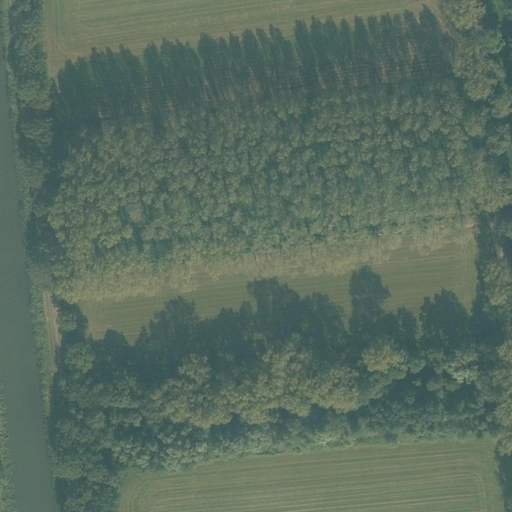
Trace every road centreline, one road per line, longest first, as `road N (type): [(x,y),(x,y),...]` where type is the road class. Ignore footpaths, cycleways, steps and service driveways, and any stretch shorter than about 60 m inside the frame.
road 1 (unclassified): [(74,511),(19,0)]
road 2 (unclassified): [(511,321),(475,0)]
